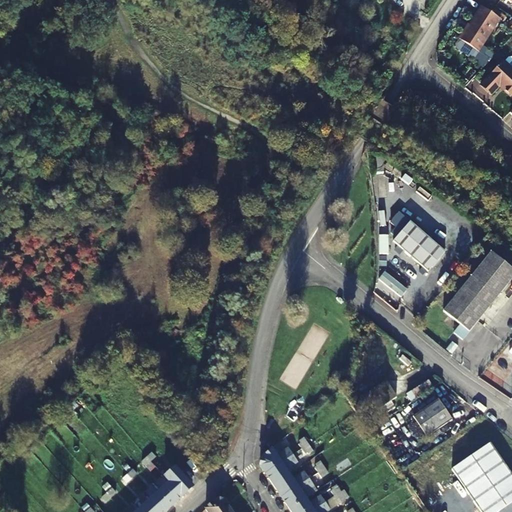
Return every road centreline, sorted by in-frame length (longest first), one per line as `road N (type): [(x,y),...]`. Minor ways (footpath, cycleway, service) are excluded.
road 1 (unclassified): [(296,244),(511,418)]
road 2 (residential): [(239,460),(269,306),(296,244)]
road 3 (residential): [(296,244),(412,59)]
road 4 (residential): [(511,138),(412,59)]
